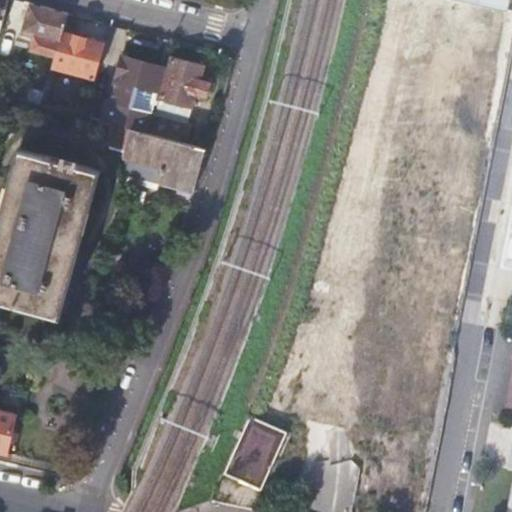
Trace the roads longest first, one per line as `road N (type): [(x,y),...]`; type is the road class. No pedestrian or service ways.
road 1 (residential): [(85,511),(185,276),(255,40)]
road 2 (residential): [(511,117),(435,511)]
road 3 (residential): [(107,0),(255,40)]
